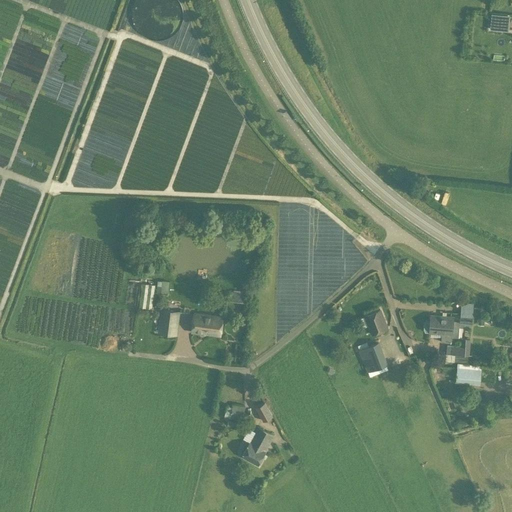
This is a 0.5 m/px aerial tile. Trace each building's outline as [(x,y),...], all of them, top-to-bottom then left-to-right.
[(136,0),(136,1),(135,2),(134,4),(133,6),(133,7),(132,9),(132,11),(132,13),(132,15),(132,16),(132,18),(132,20),(133,22),(133,23),(134,25),(135,27),(136,28),(137,30),(138,31),(139,33),(141,34),(142,36),(144,37),(145,37),(148,39),(149,39),(151,40),(153,40),(155,40),(157,41),(160,41),(163,40),(164,40),(166,39),(168,39),(169,38),(171,37),(172,36),(174,35),(175,34),(177,32),(178,30),(179,29),(180,27),(181,26),(182,24),(182,22),(183,20),(183,18),(183,16),(183,14),(183,12),(183,10),(183,9),(182,7),(182,6),(181,4),(180,2),(179,1),(178,0),(136,0)] [(509,15),(491,13),(490,28),(507,30),(509,15)] [(168,295),(169,282),(162,281),(158,281),(156,294),(168,295)] [(152,309),(155,285),(142,283),(139,307),(152,309)] [(230,301),(246,303),(247,293),(232,291),(230,301)] [(461,302),(459,327),(471,328),(471,325),(472,325),(474,303),(461,302)] [(176,334),(179,310),(170,309),(170,305),(156,304),(155,309),(160,309),(158,332),(176,334)] [(365,314),(372,333),(387,327),(380,309),(365,314)] [(221,335),(223,316),(193,312),(191,331),(221,335)] [(452,334),(453,317),(430,315),(430,322),(426,322),(424,324),(424,329),(425,331),(441,333),(441,341),(451,342),(452,334)] [(471,339),(461,338),(460,347),(447,346),(445,362),(454,362),(468,363),(468,355),(469,355),(471,339)] [(388,364),(379,342),(370,345),(369,342),(358,346),(359,349),(357,350),(359,354),(360,353),(367,372),(368,372),(370,377),(388,370),(386,365),(388,364)] [(482,365),(457,363),(455,383),(480,385),(481,377),(483,378),(483,373),(481,373),(482,365)] [(255,407),(263,421),(272,416),(265,402),(255,407)] [(244,407),(232,405),(230,418),(242,420),(244,407)] [(242,455),(259,464),(266,451),(265,450),(274,435),(258,427),(250,442),(249,442),(242,455)]
